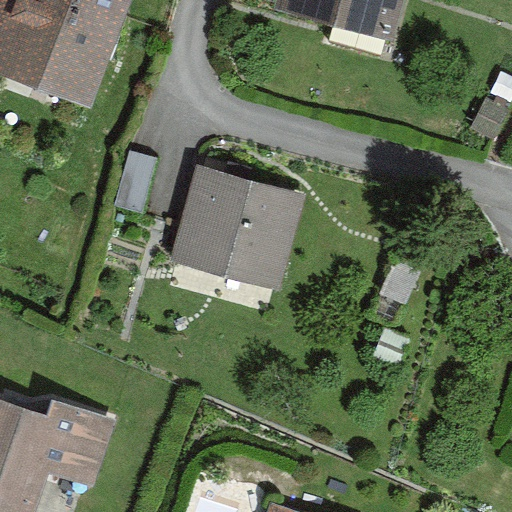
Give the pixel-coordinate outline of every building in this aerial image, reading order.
[(107,0),(0,0),(0,88),(65,112),(107,0)] [(397,0),(253,0),(249,18),(385,52),(397,0)] [(295,204),(188,173),(162,262),(269,293),(295,204)] [(40,404),(34,423),(0,412),(0,511),(23,511),(33,478),(88,494),(108,424),(40,404)] [(336,511),(271,491),(264,511),(336,511)]
